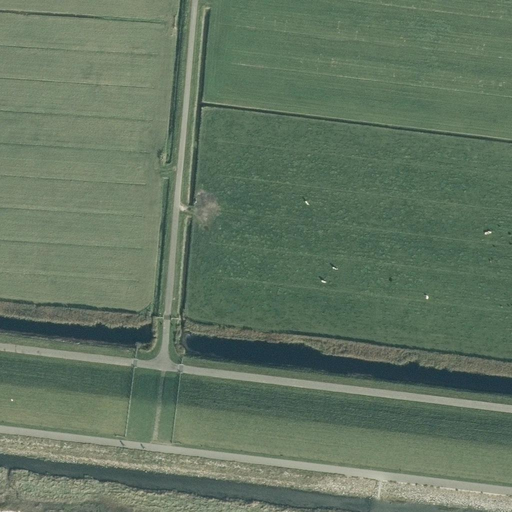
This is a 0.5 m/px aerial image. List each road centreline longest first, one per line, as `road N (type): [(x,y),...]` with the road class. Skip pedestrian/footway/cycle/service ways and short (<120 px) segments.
road 1 (unclassified): [(0,437),(511,500)]
road 2 (unclassified): [(164,371),(194,0)]
road 3 (unclassified): [(511,413),(164,371)]
road 4 (unclassified): [(164,371),(0,351)]
